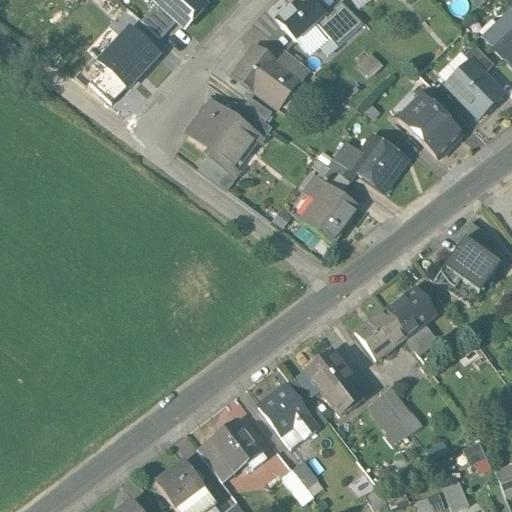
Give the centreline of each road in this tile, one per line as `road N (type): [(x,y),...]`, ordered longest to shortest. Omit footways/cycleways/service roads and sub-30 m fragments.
road 1 (tertiary): [(47,511),(342,295)]
road 2 (residential): [(135,140),(342,295)]
road 3 (tertiary): [(342,295),(511,165)]
road 4 (residential): [(262,0),(135,140)]
road 5 (residential): [(0,40),(135,140)]
